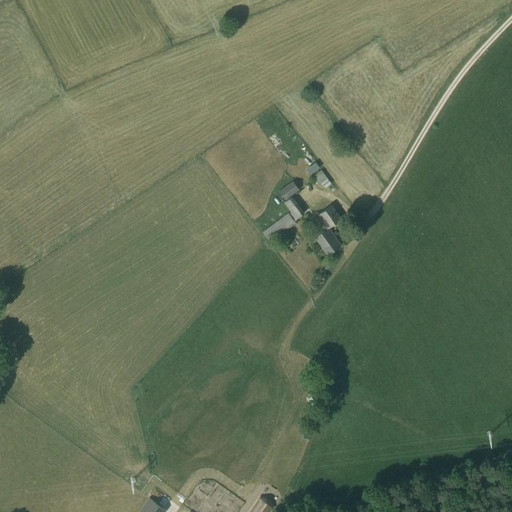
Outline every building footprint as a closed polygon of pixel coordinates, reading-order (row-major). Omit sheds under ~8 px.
[(321,171),(313,178),(319,186),(328,179),(321,171)] [(293,181),(279,191),(285,199),(299,190),(293,181)] [(292,197),(284,203),(291,212),(289,213),(295,221),(305,214),(292,197)] [(326,229),(315,237),(328,254),(340,245),(328,228),(340,219),(332,205),(317,215),(326,229)] [(288,214),(262,233),(269,242),(295,223),(288,214)] [(192,394),(178,406),(185,414),(199,401),(192,394)] [(161,511),(164,509),(149,498),(139,511),(161,511)] [(268,511),(272,507),(269,502),(266,499),(260,498),(250,511),(249,511),(268,511)] [(81,511),(71,503),(63,511),(81,511)]
